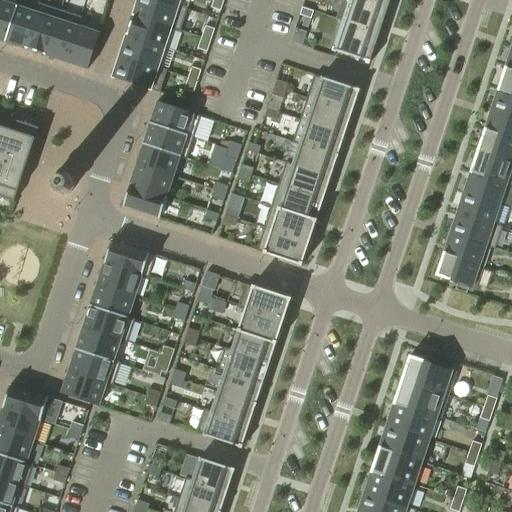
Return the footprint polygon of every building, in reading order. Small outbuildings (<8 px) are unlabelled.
[(0,0),(0,40),(4,42),(16,6),(0,0)] [(156,0),(137,0),(133,15),(171,28),(180,31),(187,10),(178,7),(156,0)] [(220,11),(223,0),(212,0),(210,8),(220,11)] [(372,0),(346,0),(340,21),(375,32),(384,4),(372,0)] [(37,13),(25,49),(45,56),(60,11),(40,4),(38,3),(35,13),(37,13)] [(16,6),(4,42),(25,49),(37,13),(35,13),(16,6)] [(299,7),(297,15),(308,19),(310,11),(299,7)] [(60,11),(45,56),(66,62),(78,27),(79,27),(82,18),(81,17),(60,11)] [(133,15),(126,35),(164,48),(171,28),(133,15)] [(340,21),(330,50),(363,61),(364,59),(365,60),(375,32),(340,21)] [(205,26),(201,37),(210,41),(214,29),(205,26)] [(78,27),(66,62),(87,70),(99,34),(79,27),(78,27)] [(126,35),(119,56),(157,69),(164,48),(126,35)] [(201,37),(197,49),(207,52),(210,41),(201,37)] [(119,56),(112,78),(159,93),(166,72),(157,69),(119,56)] [(191,68),(187,79),(197,82),(201,71),(191,68)] [(511,71),(504,69),(497,90),(511,94),(511,71)] [(314,76),(307,98),(351,113),(352,111),(358,93),(359,90),(356,89),(324,79),(324,78),(320,77),(320,78),(314,76)] [(193,94),(197,82),(187,79),(184,91),(193,94)] [(276,80),(274,87),(285,91),(288,84),(276,80)] [(274,87),(271,95),(283,99),(285,91),(274,87)] [(511,94),(497,90),(491,110),(511,117),(511,94)] [(307,98),(299,120),(344,135),(351,113),(307,98)] [(157,102),(150,124),(193,138),(200,117),(157,102)] [(266,109),(264,117),(276,121),(278,113),(266,109)] [(511,117),(491,110),(484,130),(511,139),(511,117)] [(0,115),(0,197),(14,202),(25,169),(31,150),(38,128),(0,115)] [(294,137),(292,143),(299,145),(299,144),(337,156),(338,155),(337,155),(344,135),(299,120),(294,137)] [(150,124),(143,144),(180,156),(179,157),(186,160),(193,138),(150,124)] [(479,139),(475,150),(511,162),(511,139),(484,130),(481,139),(479,139)] [(230,142),(227,149),(239,153),(241,146),(230,142)] [(249,143),(246,150),(258,154),(260,147),(249,143)] [(143,144),(136,165),(173,177),(179,157),(180,156),(143,144)] [(292,164),(292,166),(330,178),(336,158),(337,158),(337,156),(299,144),(299,145),(292,164)] [(227,149),(225,157),(236,160),(239,153),(227,149)] [(473,163),(470,172),(506,183),(511,185),(511,162),(475,150),(471,162),(473,163)] [(282,172),(278,185),(323,200),(330,178),(292,166),(292,164),(286,162),(282,172)] [(136,165),(129,185),(166,197),(173,177),(136,165)] [(241,165),(239,172),(251,176),(253,169),(241,165)] [(76,190),(77,184),(75,179),(72,175),(68,171),(63,170),(57,170),(52,172),(48,175),(45,179),(44,185),(44,190),(47,195),(50,199),(55,201),(60,202),(66,201),(70,199),(74,195),(76,190)] [(239,172),(236,179),(248,183),(251,176),(239,172)] [(470,172),(463,192),(500,204),(506,183),(470,172)] [(216,183),(214,190),(225,194),(228,187),(216,183)] [(129,185),(122,207),(133,210),(159,219),(166,197),(129,185)] [(278,185),(271,207),(316,221),(316,220),(323,200),(278,185)] [(214,190),(211,198),(223,201),(225,194),(214,190)] [(463,192),(456,213),(493,225),(500,204),(463,192)] [(271,207),(264,228),(308,243),(315,223),(316,221),(271,207)] [(227,208),(225,215),(236,219),(239,212),(227,208)] [(207,211),(204,218),(216,222),(218,215),(207,211)] [(451,221),(447,233),(490,247),(495,249),(502,228),(493,225),(456,213),(453,222),(451,221)] [(225,215),(222,223),(234,227),(236,219),(225,215)] [(264,228),(256,251),(262,253),(262,254),(266,255),(266,254),(298,265),(301,266),(302,263),(308,243),(264,228)] [(446,245),(443,254),(484,267),(485,263),(490,247),(447,233),(443,244),(446,245)] [(111,240),(104,263),(142,275),(141,276),(148,279),(156,255),(111,240)] [(443,254),(436,276),(457,283),(457,285),(467,289),(468,286),(476,289),(484,267),(443,254)] [(104,263),(97,284),(135,297),(141,276),(142,275),(104,263)] [(184,281),(182,288),(193,292),(196,285),(184,281)] [(97,284),(89,306),(127,318),(128,317),(135,297),(97,284)] [(245,284),(237,308),(244,310),(245,309),(283,321),(289,301),(289,302),(291,298),(287,297),(287,298),(255,287),(252,285),(252,286),(245,284)] [(201,286),(199,294),(211,298),(213,290),(201,286)] [(199,294),(196,301),(208,305),(211,298),(199,294)] [(177,303),(175,310),(186,314),(189,306),(177,303)] [(89,306),(82,328),(120,340),(120,341),(127,344),(135,320),(128,317),(127,318),(89,306)] [(238,329),(237,330),(276,343),(276,342),(276,341),(283,321),(245,309),(244,310),(238,329)] [(175,310),(172,317),(184,321),(186,314),(175,310)] [(82,328),(75,349),(113,362),(113,361),(120,341),(120,340),(82,328)] [(187,328),(185,336),(197,340),(199,332),(187,328)] [(231,350),(231,351),(269,364),(273,351),(275,345),(276,343),(237,330),(237,332),(231,350)] [(185,336),(183,343),(194,347),(197,340),(185,336)] [(163,346),(160,353),(172,357),(174,350),(163,346)] [(224,348),(217,371),(224,373),(224,372),(262,384),(269,364),(231,351),(231,350),(224,348)] [(75,349),(68,371),(106,383),(106,385),(112,387),(120,363),(113,361),(113,362),(75,349)] [(160,353),(158,361),(169,365),(172,357),(160,353)] [(403,366),(399,379),(449,396),(456,372),(448,369),(449,367),(437,363),(436,365),(409,356),(405,367),(404,366),(403,366)] [(174,370),(171,377),(183,381),(186,374),(174,370)] [(68,371),(61,394),(99,406),(106,385),(106,383),(68,371)] [(224,373),(217,392),(256,405),(256,403),(262,384),(224,372),(224,373)] [(171,377),(169,385),(181,388),(183,381),(171,377)] [(397,393),(393,403),(437,417),(436,418),(441,419),(441,418),(449,396),(399,379),(394,393),(397,393)] [(9,385),(2,407),(40,420),(47,397),(9,385)] [(148,389),(146,397),(158,400),(160,393),(148,389)] [(211,411),(211,413),(248,425),(254,407),(255,407),(256,405),(217,392),(211,411)] [(487,396),(483,407),(493,410),(496,399),(487,396)] [(146,397),(144,404),(155,408),(158,400),(146,397)] [(165,398),(162,405),(174,409),(176,402),(165,398)] [(393,403),(386,426),(429,440),(436,418),(437,417),(393,403)] [(2,407),(0,413),(0,430),(33,442),(40,420),(2,407)] [(483,407),(479,418),(489,422),(493,410),(483,407)] [(204,409),(196,433),(202,435),(202,436),(206,437),(206,436),(238,447),(241,448),(242,445),(248,425),(211,413),(211,411),(204,409)] [(511,419),(506,418),(502,429),(511,432),(511,430),(511,419)] [(71,422),(69,430),(81,433),(83,426),(71,422)] [(386,426),(378,448),(421,462),(429,440),(386,426)] [(0,430),(0,454),(26,463),(26,462),(33,442),(0,430)] [(69,430),(67,437),(78,441),(81,433),(69,430)] [(472,441),(468,453),(478,456),(481,444),(472,441)] [(378,448),(371,471),(414,485),(421,462),(378,448)] [(495,450),(491,461),(501,464),(505,453),(495,450)] [(468,453),(464,464),(474,467),(478,456),(468,453)] [(0,454),(0,478),(19,485),(18,486),(25,488),(33,464),(26,462),(26,463),(0,454)] [(192,480),(192,481),(226,492),(233,472),(234,469),(231,468),(231,469),(219,465),(202,459),(199,458),(198,461),(193,478),(192,480)] [(151,459),(148,467),(160,471),(163,463),(151,459)] [(491,461),(488,472),(497,476),(501,464),(491,461)] [(57,465),(55,473),(66,477),(69,469),(57,465)] [(148,467),(146,474),(158,478),(160,471),(148,467)] [(365,480),(361,493),(406,508),(407,507),(414,485),(371,471),(368,481),(365,480)] [(55,473),(52,480),(64,484),(66,477),(55,473)] [(0,478),(0,502),(12,507),(12,505),(18,486),(19,485),(0,478)] [(185,478),(178,499),(216,511),(220,511),(226,492),(192,481),(192,480),(185,478)] [(457,487),(453,498),(462,501),(466,490),(457,487)] [(359,507),(357,511),(415,511),(416,510),(407,507),(406,508),(361,493),(356,506),(359,507)] [(481,493),(477,504),(486,507),(490,496),(481,493)] [(453,498),(449,510),(456,511),(458,511),(462,501),(453,498)] [(216,511),(178,499),(173,511),(216,511)] [(137,500),(135,508),(146,511),(149,504),(137,500)] [(0,502),(0,511),(17,511),(19,508),(12,505),(12,507),(0,502)]
